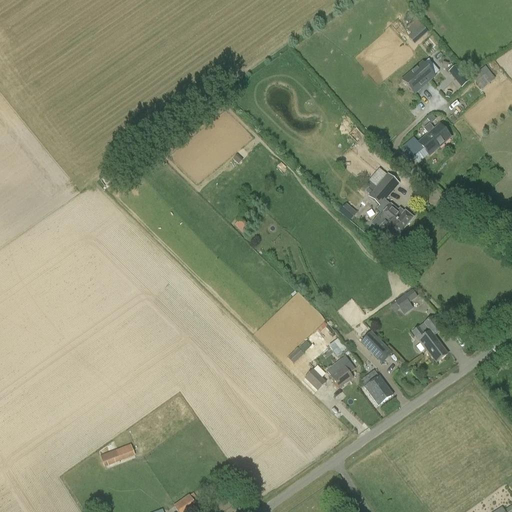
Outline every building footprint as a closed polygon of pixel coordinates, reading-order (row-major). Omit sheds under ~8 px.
[(411,34),(407,37),(414,45),(428,33),(427,32),(422,27),(417,22),(408,30),(411,34)] [(433,51),(439,46),(431,37),(425,42),(433,51)] [(422,62),(401,81),(414,96),(436,78),(422,62)] [(456,66),(449,72),(462,88),(469,82),(456,66)] [(484,68),(474,77),(477,81),(475,83),(482,90),(494,80),(484,68)] [(440,125),(419,143),(429,156),(438,148),(439,149),(451,138),(440,125)] [(416,141),(425,134),(423,131),(413,137),(416,141)] [(368,197),(380,208),(399,185),(387,175),(386,176),(379,169),(368,182),(376,188),(368,197)] [(357,214),(346,205),(339,213),(349,222),(357,214)] [(380,219),(384,222),(376,231),(385,239),(390,233),(396,238),(412,219),(405,212),(404,214),(400,210),(398,212),(390,206),(380,219)] [(404,317),(421,302),(410,290),(393,304),(404,317)] [(425,351),(426,350),(436,364),(447,356),(433,337),(442,331),(432,318),(411,333),(425,351)] [(381,365),(392,354),(371,333),(360,343),(381,365)] [(342,352),(345,349),(340,342),(337,345),(342,352)] [(339,361),(344,357),(334,344),(329,348),(339,361)] [(304,356),(298,349),(287,359),(293,365),(304,356)] [(353,379),(349,374),(355,370),(350,364),(331,378),(339,389),(353,379)] [(317,392),(326,383),(313,370),(304,379),(317,392)] [(360,382),(365,388),(364,388),(378,407),(392,396),(374,371),(360,382)] [(131,445),(100,457),(104,468),(135,457),(131,445)] [(198,500),(193,494),(189,497),(189,495),(173,506),(177,511),(185,511),(195,505),(194,503),(198,500)]
